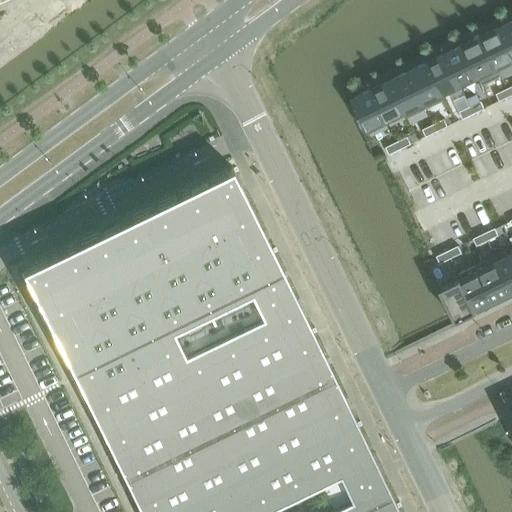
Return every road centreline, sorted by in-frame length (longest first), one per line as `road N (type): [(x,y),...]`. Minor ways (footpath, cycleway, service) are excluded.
road 1 (tertiary): [(387,393),(219,54)]
road 2 (tertiary): [(0,221),(219,54)]
road 3 (tertiary): [(204,27),(0,179)]
road 4 (tertiary): [(511,333),(387,393)]
